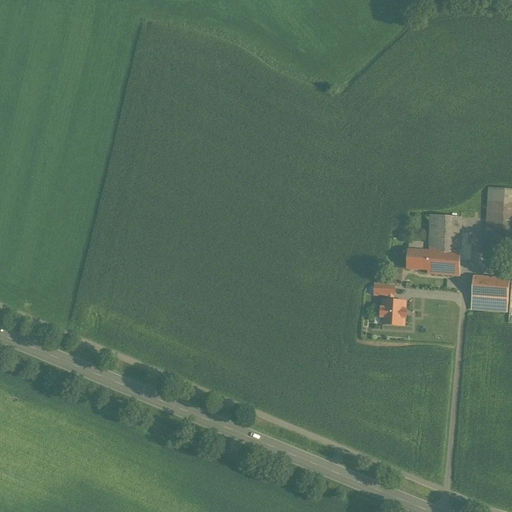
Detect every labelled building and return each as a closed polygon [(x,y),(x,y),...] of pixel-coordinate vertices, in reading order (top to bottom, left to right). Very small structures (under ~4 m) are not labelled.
[(511,190),(489,188),(487,214),(484,254),(511,256),(511,190)] [(429,252),(428,271),(428,274),(459,276),(461,218),(450,217),(430,215),(429,252)] [(428,271),(429,252),(422,252),(423,243),(409,242),(407,269),(428,271)] [(389,279),(402,279),(402,267),(389,267),(389,279)] [(510,280),(474,277),(471,310),(507,312),(510,280)] [(394,298),(394,282),(372,282),(372,294),(387,294),(387,298),(394,298)] [(405,302),(383,301),(382,325),(404,326),(405,302)]
